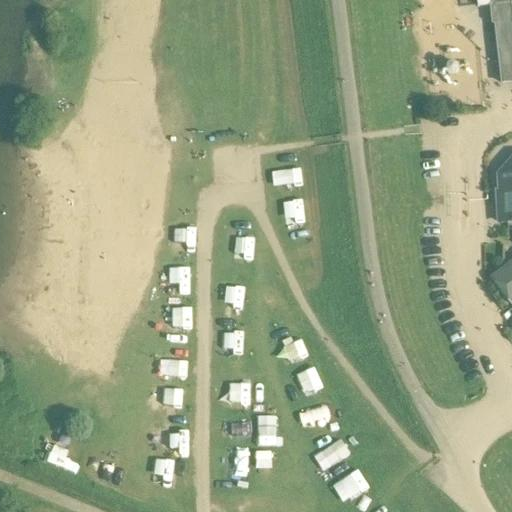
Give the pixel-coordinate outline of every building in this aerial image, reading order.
[(511,0),(476,0),(478,9),(493,7),(502,85),(511,83),(511,0)] [(444,177),(445,126),(425,126),(425,176),(444,177)] [(509,188),(506,190),(507,195),(498,195),(500,224),(511,223),(511,161),(510,163),(507,166),(504,169),(502,173),(501,177),(501,181),(509,188)] [(511,263),(511,264),(491,281),(509,304),(511,301),(511,263)] [(66,421),(45,426),(50,447),(71,442),(66,421)]
